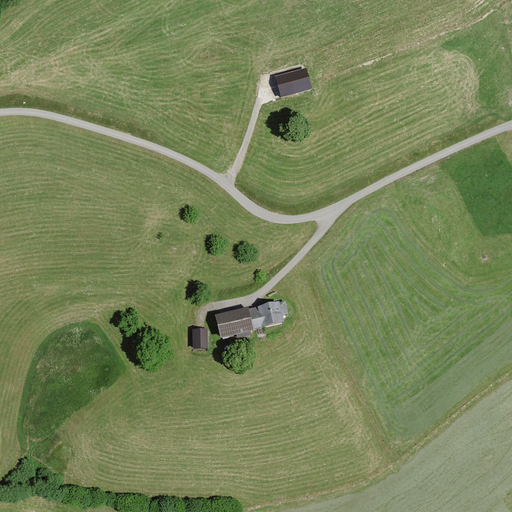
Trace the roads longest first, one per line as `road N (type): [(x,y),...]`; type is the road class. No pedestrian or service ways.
road 1 (unclassified): [(511,122),(362,194),(306,216),(277,217),(207,170),(130,139),(51,115),(0,111)]
road 2 (track): [(216,307),(254,296),(344,201)]
